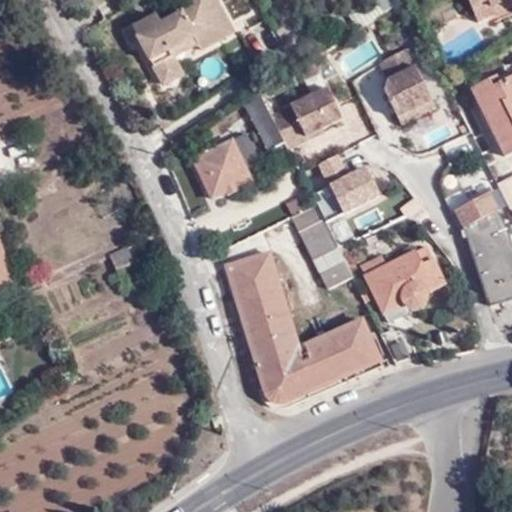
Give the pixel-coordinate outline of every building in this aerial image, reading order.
[(231,35),(214,2),(207,5),(204,0),(177,0),(165,7),(171,19),(159,26),(155,18),(132,30),(138,43),(155,74),(173,65),(170,60),(167,53),(206,32),(213,45),(231,35)] [(386,18),(400,8),(395,0),(380,0),(377,3),(386,18)] [(511,0),(490,0),(482,4),(490,19),(511,8),(511,0)] [(361,33),(386,18),(377,3),(351,17),(361,33)] [(138,43),(132,30),(125,33),(131,46),(138,43)] [(199,53),(213,45),(206,32),(167,53),(170,60),(196,47),(199,53)] [(338,79),(385,60),(376,38),(329,57),(338,79)] [(394,56),(383,64),(390,81),(388,92),(404,126),(438,110),(411,51),(394,56)] [(318,60),(302,69),(306,78),(322,71),(318,60)] [(180,77),(173,65),(155,74),(155,75),(162,88),(180,77)] [(509,158),(511,156),(511,79),(495,88),(492,82),(474,91),(509,158)] [(330,88),(294,105),(296,109),(277,118),(289,146),(345,119),(330,88)] [(259,96),(244,106),(269,151),(285,143),(259,96)] [(296,109),(294,105),(275,114),(277,118),(296,109)] [(463,128),(467,138),(475,134),(470,125),(463,128)] [(260,165),(247,136),(193,163),(214,202),(226,196),(228,198),(241,192),(241,189),(251,184),(247,172),(260,165)] [(511,175),(498,182),(511,210),(511,175)] [(344,218),(355,239),(418,208),(408,187),(344,218)] [(511,257),(503,226),(489,195),(456,210),(473,242),(492,308),(511,303),(511,257)] [(316,206),(291,219),(329,291),(354,279),(339,248),(316,206)] [(0,280),(12,277),(0,245),(0,280)] [(388,267),(366,278),(391,324),(409,315),(408,307),(414,309),(420,309),(428,302),(428,295),(447,286),(427,248),(388,267)] [(304,347),(271,254),(227,268),(265,393),(276,404),(289,403),(382,363),(380,358),(386,355),(383,348),(376,351),(363,322),(328,338),(320,322),(314,325),(322,340),(304,347)] [(361,266),(366,278),(388,267),(383,255),(361,266)] [(86,354),(133,331),(123,311),(77,334),(86,354)] [(383,333),(397,362),(410,357),(396,327),(383,333)]
